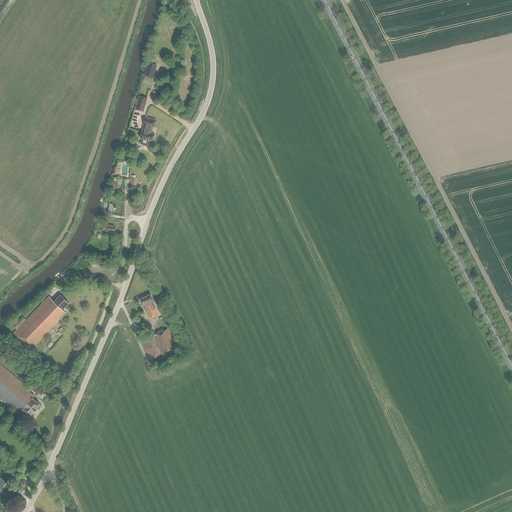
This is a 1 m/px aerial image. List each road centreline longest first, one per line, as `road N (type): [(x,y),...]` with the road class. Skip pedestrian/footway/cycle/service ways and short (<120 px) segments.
road 1 (tertiary): [(25,511),(118,304),(158,191),(207,104),(212,55),(196,0)]
road 2 (primary): [(511,369),(322,0)]
